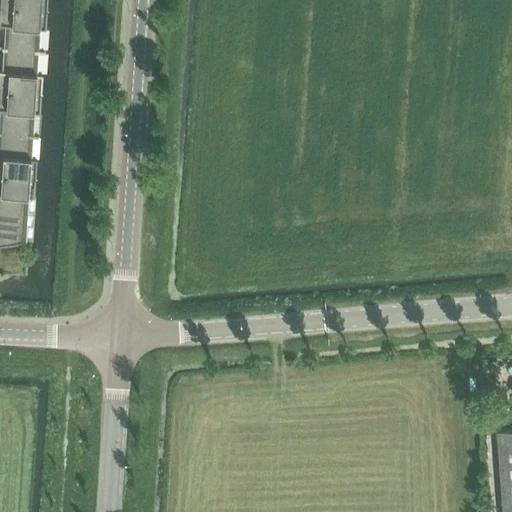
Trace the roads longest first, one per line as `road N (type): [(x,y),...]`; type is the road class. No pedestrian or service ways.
road 1 (unclassified): [(122,339),(511,306)]
road 2 (tertiary): [(122,339),(143,0)]
road 3 (tertiary): [(110,511),(122,339)]
road 4 (unclassified): [(0,333),(122,339)]
